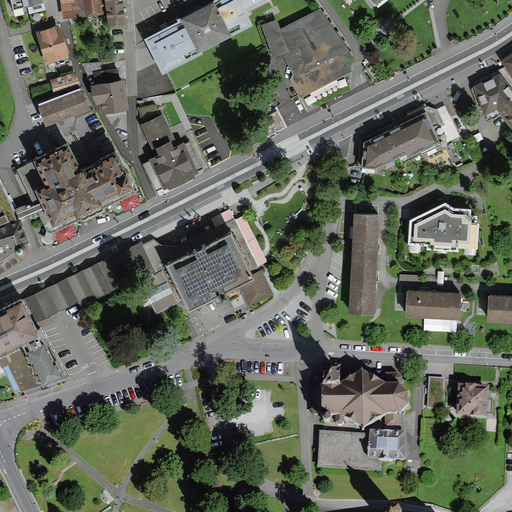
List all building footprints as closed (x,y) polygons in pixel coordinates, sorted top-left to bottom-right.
[(44,0),(10,0),(13,9),(27,5),(43,1),(45,1),(44,0)] [(79,15),(77,0),(60,0),(63,17),(79,15)] [(77,0),(79,15),(107,11),(105,0),(77,0)] [(105,0),(107,11),(108,22),(126,21),(123,0),(105,0)] [(181,16),(180,17),(199,53),(203,51),(201,49),(253,22),(245,8),(240,0),(209,0),(210,0),(180,16),(181,16)] [(240,0),(245,8),(261,0),(240,0)] [(43,1),(27,5),(32,23),(48,19),(43,1)] [(275,60),(284,56),(293,73),(290,79),(300,98),(352,70),(346,59),(352,56),(347,48),(319,7),(280,28),(277,18),(261,24),(272,55),(274,55),(275,60)] [(163,72),(165,71),(176,92),(190,85),(179,64),(199,53),(180,17),(144,36),(163,72)] [(69,61),(67,56),(69,56),(68,51),(69,51),(61,26),(59,26),(58,23),(35,30),(46,63),(56,60),(57,65),(69,61)] [(100,50),(101,62),(113,61),(112,49),(100,50)] [(511,55),(501,63),(504,67),(500,70),(511,85),(511,55)] [(82,63),(87,75),(94,74),(95,82),(90,83),(92,93),(96,102),(99,102),(101,112),(129,107),(123,77),(119,77),(117,62),(108,63),(109,68),(101,69),(100,61),(82,63)] [(54,93),(81,85),(76,70),(49,79),(50,82),(54,93)] [(485,112),(497,107),(511,126),(511,85),(500,70),(471,84),(485,112)] [(34,99),(54,93),(50,82),(30,88),(34,99)] [(81,88),(80,85),(38,102),(39,105),(38,105),(46,124),(90,107),(83,88),(81,88)] [(160,117),(155,104),(139,108),(144,125),(158,155),(157,156),(143,163),(156,190),(203,168),(190,141),(176,147),(162,116),(160,117)] [(420,153),(422,157),(440,148),(440,147),(459,137),(444,106),(435,110),(427,107),(408,117),(414,129),(409,132),(420,153)] [(265,137),(285,127),(277,112),(259,121),(265,137)] [(397,122),(386,128),(400,156),(407,153),(410,158),(420,153),(409,132),(414,129),(408,117),(397,122)] [(377,168),(400,156),(386,128),(361,140),(360,153),(364,153),(364,167),(377,168)] [(37,209),(47,230),(48,231),(49,232),(50,233),(51,233),(53,233),(54,232),(80,219),(81,221),(105,209),(104,207),(135,192),(131,184),(134,183),(116,147),(101,155),(102,158),(83,167),(68,138),(33,156),(34,159),(16,168),(34,204),(37,209)] [(326,174),(317,172),(315,181),(324,183),(326,174)] [(0,269),(22,255),(20,252),(22,252),(24,251),(26,249),(27,247),(28,244),(27,241),(26,239),(28,238),(26,230),(21,215),(16,216),(14,212),(13,209),(15,208),(0,177),(0,269)] [(471,209),(453,208),(445,202),(408,220),(407,246),(478,250),(479,224),(477,223),(477,215),(471,215),(471,209)] [(34,204),(14,212),(16,216),(21,215),(37,209),(34,204)] [(378,214),(355,213),(350,311),(373,312),(378,214)] [(153,239),(143,244),(155,268),(157,267),(159,272),(141,281),(156,312),(177,302),(176,299),(181,297),(185,305),(188,304),(190,307),(219,292),(222,297),(227,295),(229,299),(233,298),(235,302),(231,304),(234,310),(272,292),(261,270),(259,271),(234,219),(212,230),(212,229),(211,229),(210,229),(175,246),(160,244),(153,239)] [(141,275),(155,268),(143,244),(140,246),(134,253),(132,254),(127,252),(121,255),(121,261),(121,263),(117,265),(115,261),(111,260),(107,262),(108,264),(101,267),(100,265),(91,270),(88,280),(78,276),(73,279),(71,285),(64,283),(51,290),(56,300),(55,304),(57,309),(77,299),(79,303),(122,283),(120,278),(121,275),(135,268),(138,269),(141,275)] [(460,293),(407,290),(406,313),(459,316),(460,293)] [(511,319),(511,295),(489,294),(488,318),(511,319)] [(3,363),(9,360),(23,388),(44,382),(65,371),(41,326),(54,320),(50,312),(53,310),(50,306),(52,301),(37,296),(36,300),(26,304),(27,305),(25,305),(21,298),(0,308),(0,367),(2,366),(3,363)] [(401,415),(400,414),(407,407),(409,408),(410,406),(408,405),(408,395),(410,395),(409,392),(407,393),(400,387),(402,383),(402,378),(398,374),(386,374),(382,378),(382,384),(363,373),(363,371),(361,371),(361,373),(340,385),(340,372),(323,372),(323,385),(321,385),(321,387),(319,387),(319,389),(321,389),(321,415),(320,415),(320,417),(321,417),(321,418),(322,418),(322,419),(323,420),(323,421),(324,422),(325,422),(326,423),(327,423),(328,422),(329,422),(330,421),(336,421),(336,423),(338,425),(341,425),(344,423),(344,419),(362,429),(362,431),(364,431),(364,429),(385,416),(385,417),(385,432),(392,432),(392,434),(402,434),(401,415)] [(443,380),(429,379),(428,393),(442,393),(443,380)] [(489,392),(457,391),(456,422),(487,423),(489,392)] [(371,433),(371,437),(370,460),(380,461),(392,461),(393,459),(404,459),(405,446),(404,446),(404,434),(402,434),(392,434),(392,432),(385,432),(383,432),(383,433),(371,433)] [(320,466),(380,469),(380,461),(370,460),(371,437),(322,434),(320,466)]
